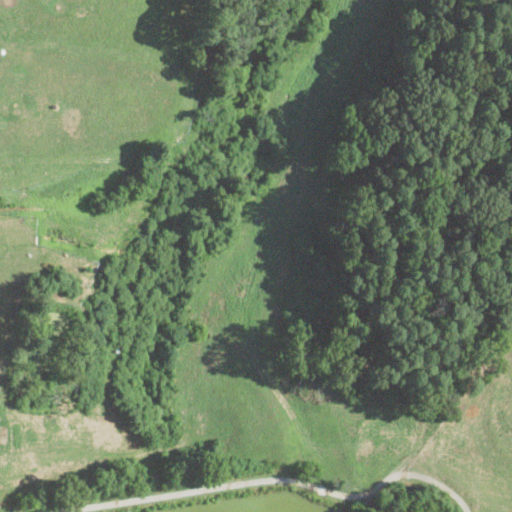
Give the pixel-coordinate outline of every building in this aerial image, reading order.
[(24,115),(0,116),(0,101),(23,101),(24,115)] [(471,341),(446,344),(445,334),(470,330),(471,341)] [(441,336),(436,344),(429,340),(434,332),(441,336)] [(19,343),(16,355),(9,354),(12,341),(19,343)] [(0,421),(10,422),(8,446),(0,445),(0,421)]
